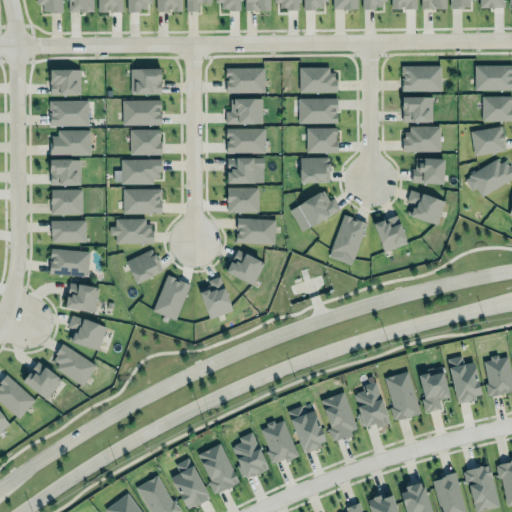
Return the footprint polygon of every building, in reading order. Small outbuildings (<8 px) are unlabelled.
[(60,0),(36,0),(36,11),(60,12),(60,0)] [(67,0),(67,9),(92,9),(92,0),(67,0)] [(97,0),(97,9),(106,9),(106,7),(109,7),(109,9),(121,8),(121,0),(97,0)] [(125,0),(150,0),(151,1),(145,1),(145,6),(139,6),(139,9),(126,9),(125,0)] [(155,0),(155,11),(180,11),(180,0),(155,0)] [(184,0),(197,0),(197,8),(185,8),(184,0)] [(239,0),(239,8),(227,8),(227,6),(220,6),(220,0),(239,0)] [(244,0),(244,8),(269,7),(268,0),(244,0)] [(272,0),(298,0),(299,8),(285,9),(285,6),(278,6),(278,1),(272,1),(272,0)] [(325,0),(302,0),(302,8),(326,8),(325,0)] [(356,0),(331,0),(332,9),(356,8),(356,0)] [(384,0),(360,0),(361,8),(385,8),(384,0)] [(390,0),(390,8),(415,8),(415,0),(390,0)] [(445,8),(444,0),(419,0),(420,8),(445,8)] [(503,7),(503,0),(478,0),(478,8),(503,7)] [(473,63),(511,62),(511,72),(509,72),(509,74),(511,74),(511,87),(473,88),(473,63)] [(224,65),(263,64),(263,90),(224,90),(224,77),(227,77),(227,74),(224,74),(224,65)] [(298,64),(328,64),(328,70),(333,70),(333,77),(336,76),(336,89),(298,89),(298,64)] [(159,91),(159,65),(138,66),(129,66),(130,92),(131,92),(142,92),(142,91),(159,91)] [(440,65),(401,65),(400,90),(440,90),(440,65)] [(49,92),(79,92),(79,67),(70,66),(48,66),(48,80),(49,80),(49,92)] [(480,94),(511,93),(511,100),(510,101),(510,106),(511,106),(511,118),(480,119),(480,94)] [(400,96),(401,122),(431,121),(431,96),(400,96)] [(120,97),(120,123),(161,123),(161,97),(120,97)] [(224,123),(260,124),(261,98),(229,98),(229,110),(225,110),(224,123)] [(297,122),(336,122),(336,98),(297,98),(297,122)] [(48,100),(48,125),(87,125),(87,99),(48,100)] [(408,124),(439,124),(439,149),(401,149),(401,136),(403,136),(404,129),(409,130),(408,124)] [(306,125),(335,125),(335,132),(334,132),(334,137),(336,137),(336,150),(306,150),(306,125)] [(159,126),(128,127),(129,152),(160,152),(160,139),(158,139),(158,134),(159,134),(159,126)] [(470,130),(472,154),(503,151),(501,126),(470,130)] [(48,134),(49,153),(89,152),(89,127),(56,128),(57,134),(48,134)] [(263,127),(224,128),(225,152),(264,152),(263,127)] [(226,155),(226,180),(262,180),(262,155),(252,155),(252,154),(234,154),(234,155),(226,155)] [(328,156),(298,157),(299,182),(329,181),(328,156)] [(463,177),(468,174),(467,173),(495,156),(498,161),(504,158),(507,163),(508,162),(511,168),(511,174),(481,194),(480,193),(475,185),(470,188),(463,177)] [(443,158),(413,157),(412,182),(442,183),(443,158)] [(159,158),(119,158),(119,169),(112,169),(113,181),(119,181),(119,183),(152,183),(152,177),(158,177),(158,171),(159,171),(159,158)] [(48,184),(79,184),(79,159),(49,159),(48,184)] [(160,211),(122,211),(122,186),(160,186),(160,195),(158,195),(158,199),(160,199),(160,211)] [(257,211),(257,186),(225,187),(225,212),(257,211)] [(50,187),(49,197),(49,201),(49,212),(81,212),(81,187),(50,187)] [(409,188),(444,199),(436,222),(406,212),(410,201),(405,199),(409,188)] [(339,210),(332,197),(327,199),(322,190),(288,208),(300,230),(339,210)] [(327,255),(350,264),(366,223),(343,214),(327,255)] [(404,245),(398,216),(374,221),(380,250),(404,245)] [(149,242),(149,217),(114,218),(114,225),(108,225),(108,235),(114,235),(114,243),(149,242)] [(274,218),(235,217),(234,242),(273,243),(274,218)] [(49,218),(49,233),(50,233),(50,240),(85,240),(85,218),(49,218)] [(49,246),(88,250),(85,274),(48,270),(49,259),(51,259),(51,256),(48,255),(49,246)] [(224,269),(252,283),(263,261),(259,259),(259,258),(244,250),(244,251),(236,247),(230,259),(229,258),(224,269)] [(124,260),(134,283),(161,271),(152,248),(124,260)] [(151,310),(174,320),(189,283),(165,274),(151,310)] [(231,310),(220,276),(206,280),(207,285),(197,288),(207,318),(231,310)] [(94,311),(97,286),(67,283),(64,308),(94,311)] [(98,349),(105,325),(69,315),(66,327),(70,328),(67,340),(98,349)] [(48,363),(83,384),(95,364),(61,343),(48,363)] [(482,358),(490,357),(489,354),(497,352),(498,356),(507,354),(511,379),(511,389),(490,394),(490,392),(487,393),(485,380),(487,380),(482,358)] [(446,356),(460,353),(462,361),(473,359),(481,391),(474,392),(475,396),(457,400),(446,356)] [(21,382),(46,399),(60,378),(35,361),(21,382)] [(417,370),(424,396),(421,396),(425,409),(440,405),(438,396),(448,393),(441,364),(433,365),(435,370),(428,372),(427,368),(417,370)] [(383,375),(406,368),(420,410),(396,418),(395,416),(392,417),(388,404),(391,403),(383,375)] [(0,377),(4,372),(33,398),(17,416),(0,400),(0,377)] [(363,388),(362,383),(375,379),(389,420),(376,424),(374,421),(364,425),(353,393),(356,392),(357,390),(363,388)] [(319,397),(343,388),(357,426),(350,428),(351,432),(334,438),(334,437),(331,438),(327,427),(330,426),(319,397)] [(286,408),(300,403),(303,411),(313,407),(325,438),(319,440),(320,444),(303,451),(286,408)] [(0,430),(9,423),(0,413),(0,430)] [(259,426),(266,423),(264,420),(273,416),(275,420),(283,416),(300,454),(285,460),(283,456),(274,460),(273,458),(270,460),(265,448),(268,447),(259,426)] [(240,439),(238,435),(250,429),(267,466),(245,476),(230,444),(233,444),(234,442),(240,439)] [(196,452),(218,441),(238,479),(217,490),(213,491),(207,479),(210,478),(196,452)] [(511,456),(511,503),(504,505),(498,477),(496,477),(493,463),(511,456)] [(179,470),(175,463),(187,457),(209,496),(196,502),(196,501),(186,507),(169,475),(179,470)] [(464,467),(464,469),(462,470),(465,481),(468,480),(475,510),(498,504),(490,469),(488,467),(487,462),(482,463),(482,462),(476,464),(476,465),(464,467)] [(430,479),(439,511),(465,511),(454,472),(430,479)] [(150,511),(135,486),(155,473),(171,500),(174,498),(181,510),(177,511),(150,511)] [(430,511),(422,482),(398,489),(404,511),(430,511)] [(106,511),(141,511),(127,492),(103,508),(106,511)] [(372,494),(378,492),(380,496),(382,496),(382,495),(390,492),(397,511),(370,511),(367,503),(368,502),(366,498),(372,496),(372,494)] [(361,511),(358,501),(345,506),(347,511),(361,511)]
